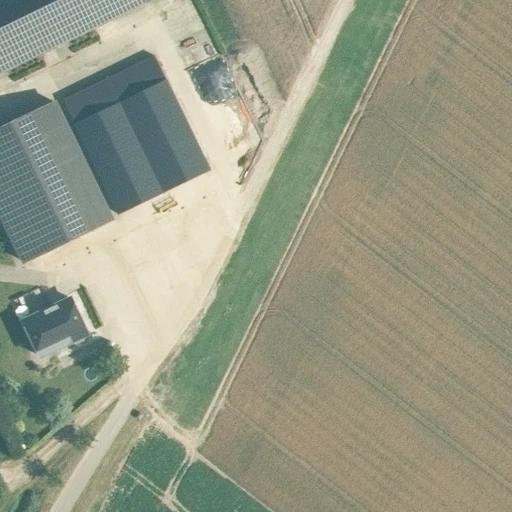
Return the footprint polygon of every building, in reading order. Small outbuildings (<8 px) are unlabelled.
[(0,0),(0,75),(150,2),(149,0),(0,0)] [(118,215),(205,173),(210,170),(154,56),(63,101),(75,125),(118,215)] [(0,132),(0,217),(22,262),(46,249),(114,217),(105,199),(60,104),(0,132)] [(180,244),(207,236),(204,225),(176,234),(180,244)] [(35,287),(56,275),(52,269),(31,281),(35,287)] [(70,298),(23,321),(40,357),(70,342),(74,345),(83,341),(83,336),(87,334),(70,298)] [(89,376),(99,368),(90,358),(80,367),(89,376)]
